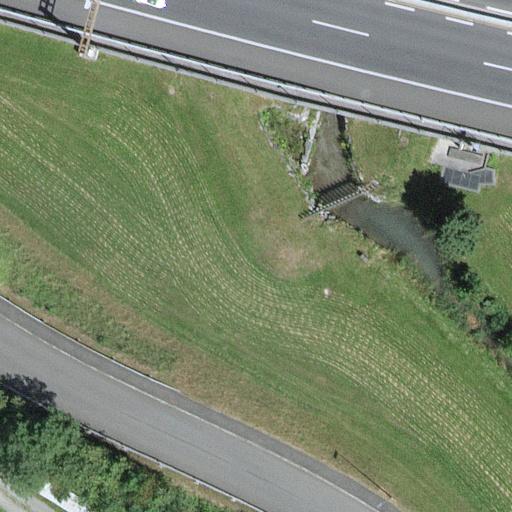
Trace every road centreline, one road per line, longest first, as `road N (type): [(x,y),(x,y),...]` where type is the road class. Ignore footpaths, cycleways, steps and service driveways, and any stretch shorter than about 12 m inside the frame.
road 1 (residential): [(0,346),(327,511)]
road 2 (motorway): [(224,0),(511,71)]
